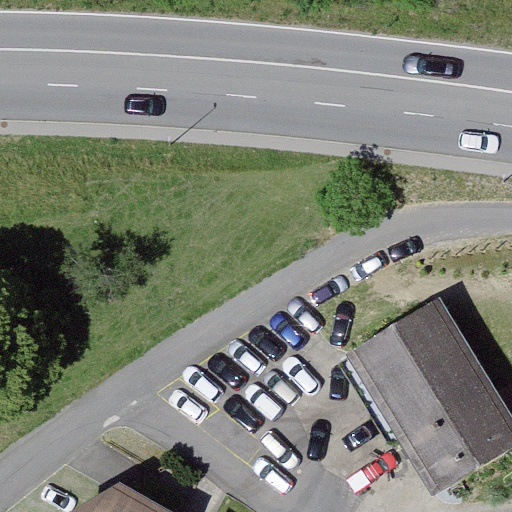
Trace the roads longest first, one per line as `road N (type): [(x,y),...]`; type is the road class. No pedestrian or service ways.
road 1 (residential): [(0,508),(128,402),(351,252),(451,225),(511,225)]
road 2 (secondary): [(511,115),(218,77),(0,70)]
